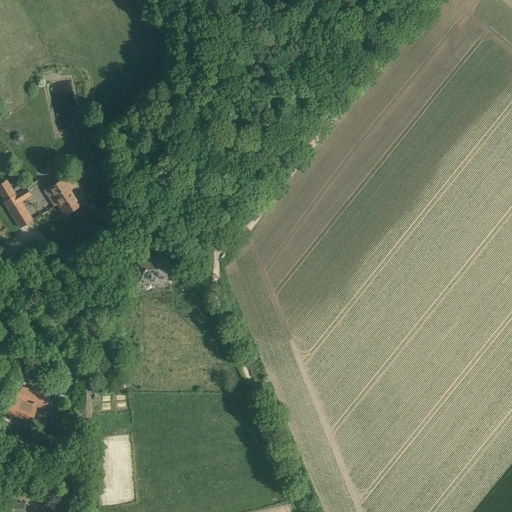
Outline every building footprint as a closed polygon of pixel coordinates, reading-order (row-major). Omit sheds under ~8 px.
[(93,155),(84,154),(83,162),(92,163),(93,155)] [(70,190),(76,186),(68,174),(48,188),(65,215),(79,206),(70,190)] [(25,188),(15,194),(6,179),(0,183),(0,195),(4,201),(15,219),(20,228),(32,220),(27,211),(21,202),(30,195),(25,188)] [(167,270),(165,262),(162,248),(154,249),(156,259),(142,261),(140,252),(132,254),(138,284),(145,283),(144,279),(149,278),(149,280),(151,281),(155,280),(156,279),(155,277),(161,276),(161,280),(168,278),(167,270)] [(107,260),(110,272),(116,271),(115,264),(125,262),(124,257),(107,260)] [(54,359),(53,367),(58,368),(59,365),(63,366),(64,361),(54,359)] [(45,407),(48,396),(20,388),(16,399),(19,400),(18,404),(4,400),(1,411),(31,419),(35,404),(45,407)] [(24,485),(12,486),(12,494),(24,494),(24,485)] [(23,511),(24,503),(17,503),(10,503),(10,511),(23,511)]
